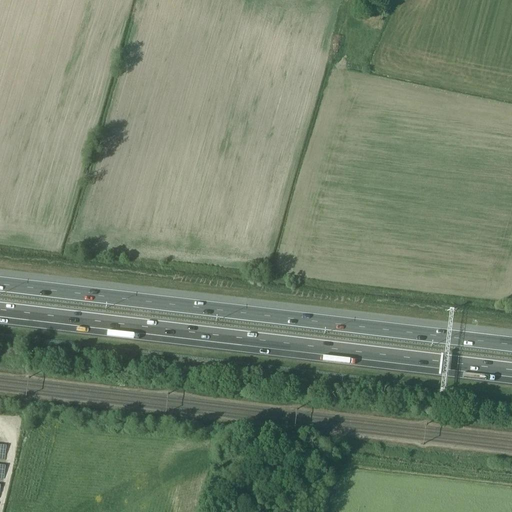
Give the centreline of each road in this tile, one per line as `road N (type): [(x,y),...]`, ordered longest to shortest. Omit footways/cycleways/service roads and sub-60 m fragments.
road 1 (motorway): [(0,309),(511,370)]
road 2 (motorway): [(511,344),(0,284)]
